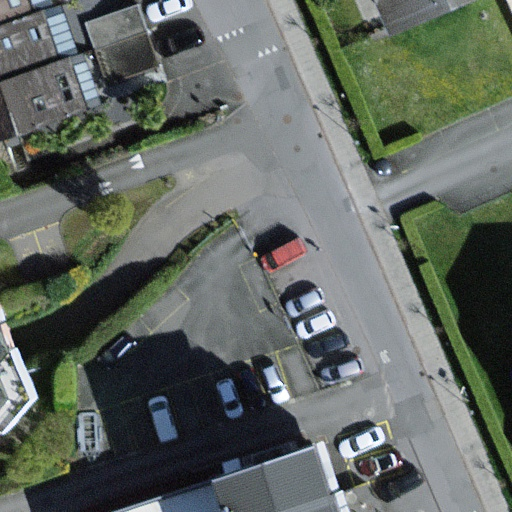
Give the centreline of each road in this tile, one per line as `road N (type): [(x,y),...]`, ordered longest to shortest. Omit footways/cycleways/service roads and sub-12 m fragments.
road 1 (residential): [(404,388),(27,511)]
road 2 (residential): [(285,116),(0,217)]
road 3 (residential): [(511,150),(341,232)]
road 4 (residential): [(404,388),(341,232)]
road 5 (residential): [(448,511),(404,388)]
road 6 (residential): [(341,232),(285,116)]
road 7 (residential): [(285,116),(230,0)]
